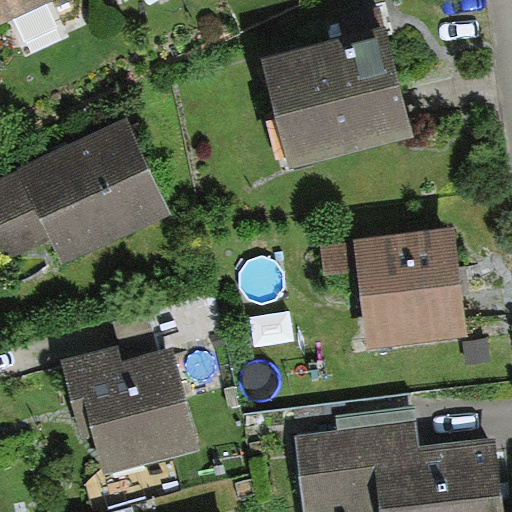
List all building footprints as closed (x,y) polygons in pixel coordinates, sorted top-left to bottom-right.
[(383,37),(266,66),(290,160),(406,131),(383,37)] [(125,128),(0,185),(0,254),(49,232),(61,258),(164,212),(125,128)] [(453,233),(357,245),(369,343),(464,331),(453,233)] [(193,442),(169,350),(117,364),(115,353),(69,365),(77,398),(87,396),(105,465),(193,442)] [(409,427),(298,443),(307,511),(495,511),(486,444),(413,454),(409,427)]
